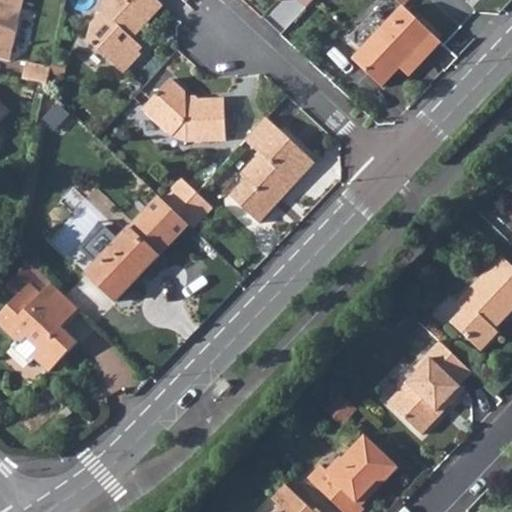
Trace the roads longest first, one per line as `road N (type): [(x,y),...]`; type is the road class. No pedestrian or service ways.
road 1 (residential): [(52,511),(101,472),(383,167)]
road 2 (residential): [(383,167),(279,61),(227,34)]
road 3 (residential): [(383,167),(511,37)]
